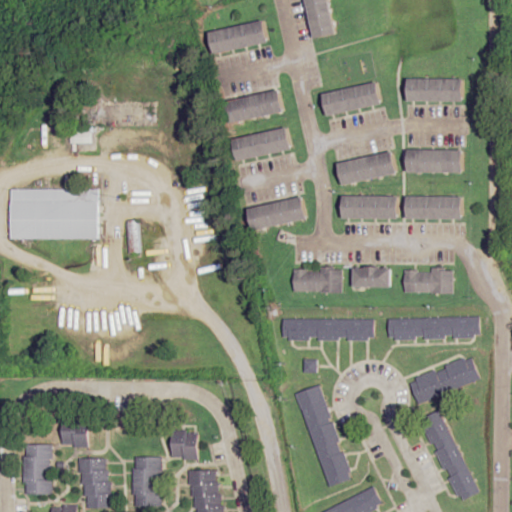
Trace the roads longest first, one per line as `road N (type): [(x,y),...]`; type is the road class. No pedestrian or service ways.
road 1 (residential): [(488,0),(500,511)]
road 2 (residential): [(241,511),(226,438),(204,402),(57,388),(32,393),(13,409),(4,511)]
road 3 (residential): [(55,275),(0,241),(3,178),(49,166),(105,168),(155,181),(171,196),(180,239),(175,295)]
road 4 (residential): [(282,511),(264,423),(213,321),(175,295),(119,298),(55,275)]
